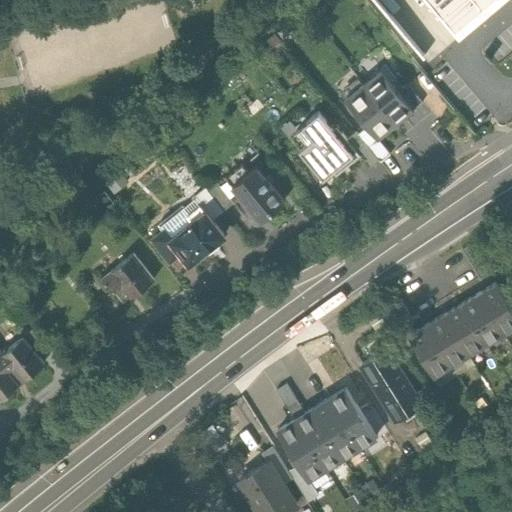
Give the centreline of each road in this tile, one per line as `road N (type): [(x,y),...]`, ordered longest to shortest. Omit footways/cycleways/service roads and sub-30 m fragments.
road 1 (residential): [(511,150),(502,137),(473,142),(412,171),(168,309),(0,428)]
road 2 (primary): [(44,511),(352,273),(511,165)]
